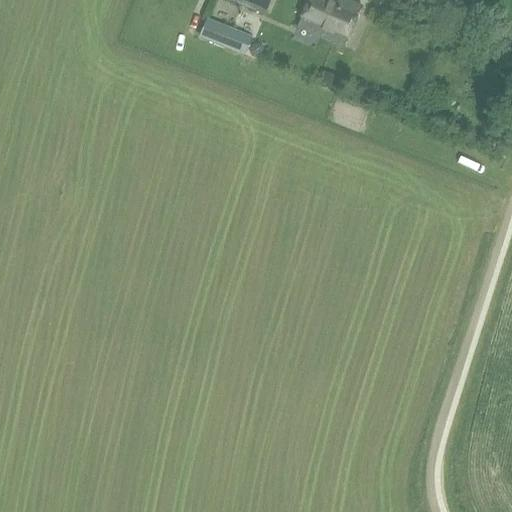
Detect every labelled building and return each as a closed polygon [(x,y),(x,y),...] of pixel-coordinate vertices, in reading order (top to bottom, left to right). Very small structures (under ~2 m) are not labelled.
[(227,0),(266,15),(272,0),(227,0)] [(343,50),(360,9),(340,0),(308,0),(296,30),(343,50)] [(206,19),(198,38),(225,48),(232,29),(206,19)] [(321,73),(315,86),(334,94),(340,80),(321,73)] [(428,126),(431,116),(421,113),(418,123),(428,126)]
